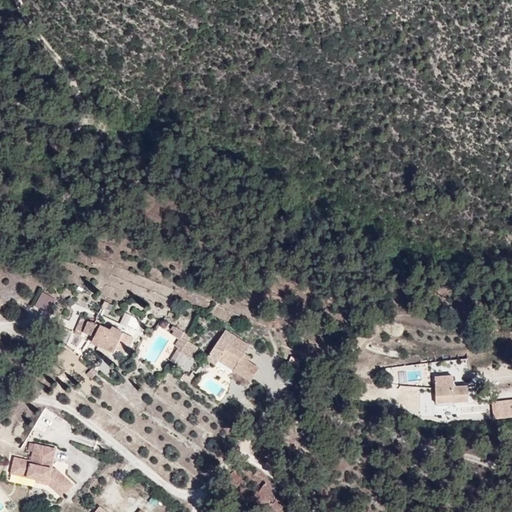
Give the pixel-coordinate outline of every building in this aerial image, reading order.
[(38,297),(46,283),(32,275),(24,290),(38,297)] [(45,312),(52,296),(42,292),(35,307),(45,312)] [(72,316),(79,305),(73,300),(63,315),(70,319),(72,316)] [(84,326),(96,306),(94,304),(90,310),(80,304),(79,305),(72,316),(82,323),(81,325),(84,326)] [(123,320),(96,306),(84,326),(94,332),(97,328),(113,336),(123,320)] [(167,321),(171,315),(164,310),(160,316),(167,321)] [(199,341),(241,369),(251,354),(240,347),(243,343),(235,338),(240,330),(216,314),(199,341)] [(171,328),(177,319),(171,315),(167,321),(165,324),(171,328)] [(177,327),(181,322),(177,319),(171,328),(175,330),(177,327)] [(117,339),(127,323),(123,320),(113,336),(117,339)] [(181,345),(188,334),(177,327),(175,330),(171,339),(181,345)] [(288,361),(291,354),(288,352),(290,346),(280,342),(278,348),(277,347),(274,355),(288,361)] [(169,362),(190,371),(195,358),(175,349),(169,362)] [(85,362),(91,356),(86,352),(81,359),(85,362)] [(448,362),(428,363),(429,391),(465,389),(464,374),(448,374),(448,362)] [(366,374),(367,367),(358,366),(357,373),(366,374)] [(320,420),(300,403),(294,410),(303,417),(298,423),(308,433),(320,420)] [(46,453),(40,452),(44,432),(24,428),(20,444),(3,441),(0,456),(34,464),(51,480),(61,468),(46,453)] [(234,466),(227,460),(225,463),(233,468),(234,466)] [(260,469),(248,460),(246,463),(258,471),(260,469)] [(229,477),(234,470),(233,468),(225,463),(214,478),(217,480),(219,481),(224,474),(229,477)] [(282,484),(260,469),(258,471),(249,484),(252,487),(257,490),(254,495),(268,505),(276,493),(282,484)] [(211,488),(217,480),(214,478),(213,479),(212,478),(207,485),(211,488)] [(122,511),(118,509),(116,511),(99,500),(103,495),(90,486),(79,502),(90,509),(87,511),(122,511)] [(230,496),(226,493),(216,486),(208,497),(217,503),(222,507),(230,496)] [(292,507),(286,504),(288,501),(276,493),(268,505),(273,509),(277,511),(293,511),(294,511),(290,509),(292,507)] [(146,505),(153,509),(158,500),(151,496),(146,505)] [(209,511),(212,511),(216,506),(208,501),(202,497),(200,505),(202,508),(203,507),(209,511)] [(303,510),(306,505),(307,503),(303,500),(298,507),(303,510)]
